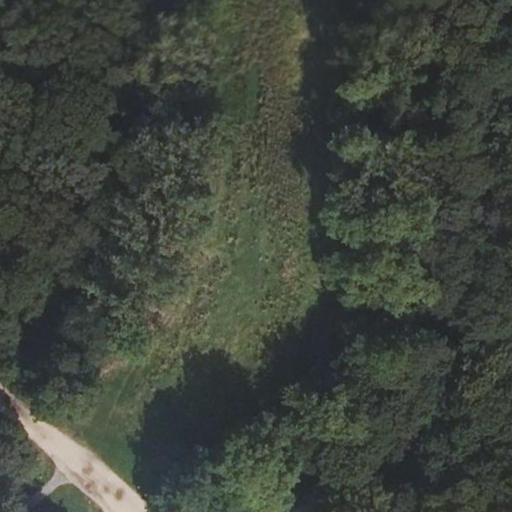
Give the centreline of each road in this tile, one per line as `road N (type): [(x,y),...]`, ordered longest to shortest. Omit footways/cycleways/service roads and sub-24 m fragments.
road 1 (track): [(506,0),(483,104),(458,310),(434,382),(405,451),(292,511)]
road 2 (track): [(117,511),(0,397)]
